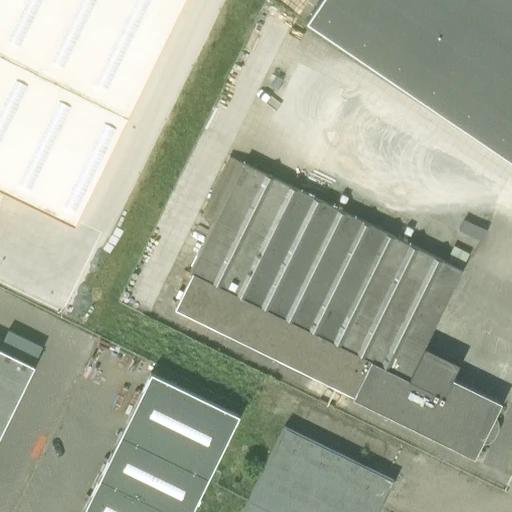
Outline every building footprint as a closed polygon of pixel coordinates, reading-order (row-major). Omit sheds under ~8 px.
[(0,0),(0,182),(73,218),(179,0),(0,0)] [(511,0),(319,0),(305,22),(511,161),(511,0)] [(445,262),(398,239),(242,162),(241,164),(230,159),(202,217),(213,223),(188,273),(191,274),(174,308),(352,396),(351,398),(473,457),(500,402),(481,394),(451,378),(458,363),(424,346),(461,270),(461,269),(469,253),(453,245),(445,262)] [(336,205),(337,206),(338,206),(338,207),(340,207),(342,207),(342,206),(344,205),(344,204),(344,203),(344,202),(344,201),(343,200),(342,199),(340,198),(338,198),(337,199),(336,201),(335,202),(335,203),(336,204),(336,205)] [(185,240),(155,226),(122,298),(151,312),(185,240)] [(30,330),(6,327),(4,344),(27,347),(30,330)] [(0,349),(0,430),(32,365),(0,349)] [(80,511),(189,511),(237,416),(149,373),(80,511)] [(376,511),(392,480),(283,426),(240,511),(376,511)]
